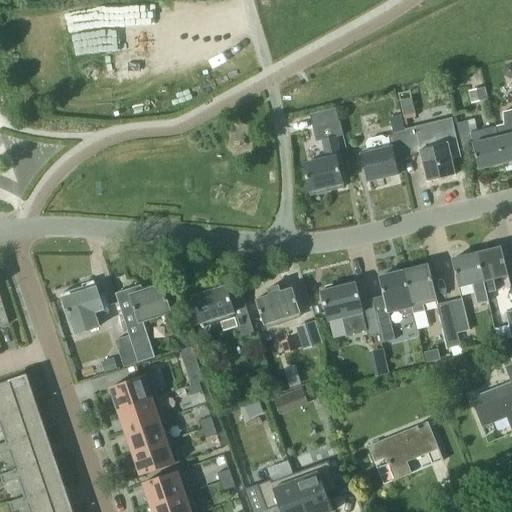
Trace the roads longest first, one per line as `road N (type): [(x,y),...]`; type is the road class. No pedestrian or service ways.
road 1 (residential): [(281,244),(74,226),(9,229)]
road 2 (residential): [(511,199),(331,243),(281,244)]
road 3 (residential): [(109,511),(52,347)]
road 4 (residential): [(281,244),(284,187),(271,81)]
road 5 (residential): [(52,347),(9,229)]
